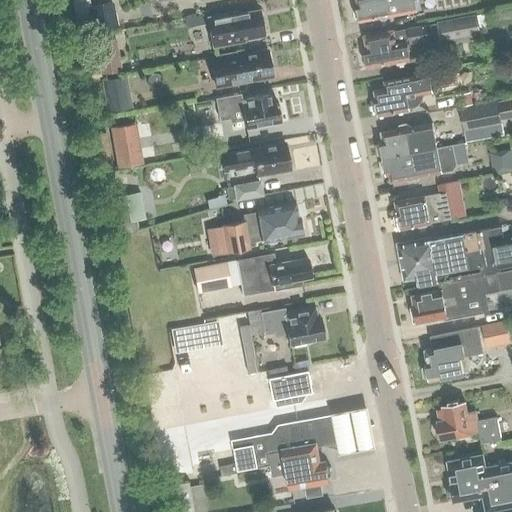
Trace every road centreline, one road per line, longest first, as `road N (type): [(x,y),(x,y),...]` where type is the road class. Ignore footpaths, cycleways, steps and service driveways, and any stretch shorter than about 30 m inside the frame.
road 1 (residential): [(409,511),(317,0)]
road 2 (tertiary): [(50,121),(101,395)]
road 3 (tertiary): [(28,0),(50,121)]
